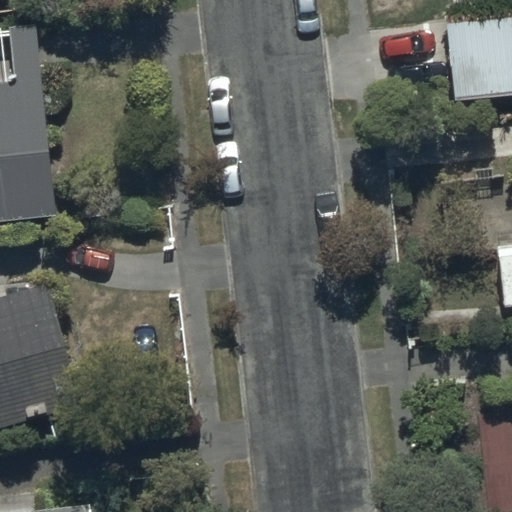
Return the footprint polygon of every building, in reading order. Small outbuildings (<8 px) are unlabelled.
[(511,0),(448,0),(441,1),(451,82),(511,74),(511,0)] [(0,208),(51,202),(29,16),(0,19),(0,208)] [(511,230),(495,230),(502,294),(511,292),(511,230)] [(0,280),(0,414),(81,391),(45,268),(0,280)] [(0,511),(86,511),(84,491),(0,500),(0,511)]
